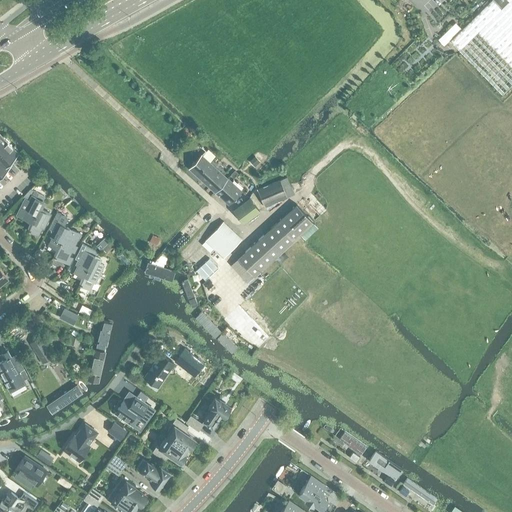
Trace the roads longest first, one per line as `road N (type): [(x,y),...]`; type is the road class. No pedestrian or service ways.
road 1 (trunk): [(73,0),(511,444)]
road 2 (trunk): [(511,387),(131,0)]
road 3 (track): [(328,157),(344,142),(372,149),(446,237),(505,278)]
road 4 (residential): [(121,372),(87,412),(43,438),(0,447)]
road 5 (tertiary): [(186,511),(264,418)]
